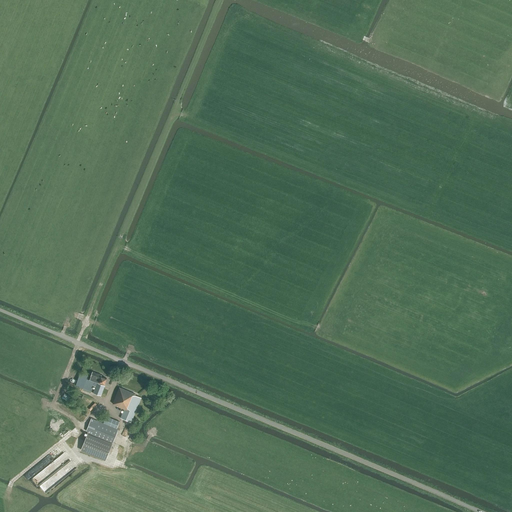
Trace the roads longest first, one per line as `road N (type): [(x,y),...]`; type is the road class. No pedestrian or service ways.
road 1 (unclassified): [(482,511),(0,310)]
road 2 (track): [(81,428),(53,406),(220,0)]
